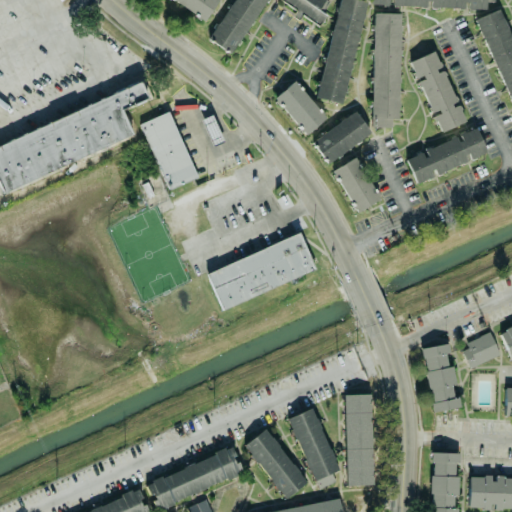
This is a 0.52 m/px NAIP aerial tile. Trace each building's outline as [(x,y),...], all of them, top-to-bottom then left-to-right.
[(264,0),(232,0),(208,39),(231,54),(264,0)] [(342,103),(365,0),(337,0),(316,97),(342,103)] [(476,17),(509,104),(511,102),(511,36),(501,7),(476,17)] [(398,118),(400,12),(373,11),(371,126),(391,126),(391,118),(398,118)] [(464,121),(435,49),(409,60),(438,131),(464,121)] [(0,192),(132,129),(123,110),(149,97),(139,76),(0,141),(0,192)] [(273,96),(304,134),(325,117),(295,79),(273,96)] [(140,121),(168,109),(196,175),(168,187),(140,121)] [(370,133),(355,110),(310,139),(325,162),(370,133)] [(201,116),(212,111),(226,140),(215,145),(201,116)] [(486,154),(475,126),(456,133),(457,135),(422,149),(423,151),(405,157),(415,181),(486,154)] [(380,196),(353,156),(330,171),(358,212),(380,196)] [(222,310),(206,276),(300,233),(316,266),(222,310)] [(511,324),(498,330),(509,359),(511,357),(511,324)] [(468,367),(499,354),(489,332),(459,345),(468,367)] [(422,346),(430,410),(459,407),(458,396),(452,397),(450,383),(455,383),(452,365),(448,366),(445,343),(422,346)] [(503,415),(511,414),(511,386),(504,386),(503,415)] [(369,393),(342,393),(345,485),(372,484),(369,393)] [(286,417),(316,488),(335,481),(331,471),(337,468),(311,406),(286,417)] [(305,482),(265,427),(242,443),(283,498),(305,482)] [(144,480),(155,507),(242,474),(232,447),(144,480)] [(429,511),(456,511),(456,508),(452,508),(453,493),(457,493),(457,475),(453,475),(454,461),(458,461),(458,452),(431,451),(429,511)] [(511,475),(468,475),(468,508),(511,508),(511,475)] [(79,511),(147,511),(138,489),(79,511)] [(340,511),(338,497),(258,511),(340,511)] [(210,511),(206,498),(186,505),(188,511),(210,511)]
